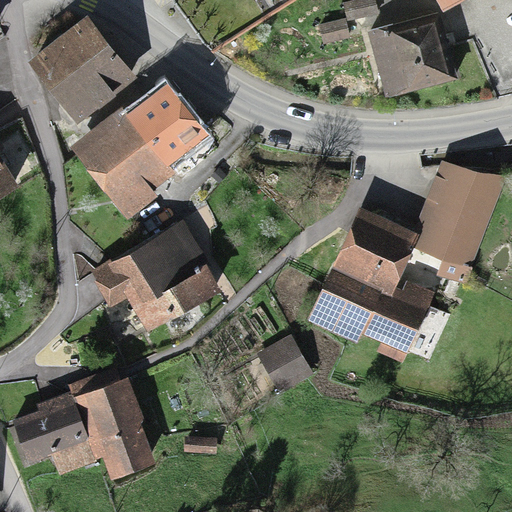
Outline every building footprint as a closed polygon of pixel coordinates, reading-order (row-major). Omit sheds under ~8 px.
[(430,0),(440,17),(474,0),(430,0)] [(371,4),(342,11),(345,24),(375,18),(371,4)] [(435,22),(368,41),(387,105),(453,86),(435,22)] [(342,28),(320,34),(323,48),(346,43),(342,28)] [(85,29),(33,71),(79,128),(132,86),(85,29)] [(121,117),(75,150),(135,233),(162,214),(148,194),(206,153),(164,94),(124,122),(121,117)] [(416,244),(412,252),(469,270),(498,190),(442,169),(416,244)] [(0,179),(0,203),(10,197),(0,179)] [(412,252),(416,244),(362,217),(311,320),(403,366),(406,361),(430,313),(434,305),(395,285),(412,252)] [(178,227),(93,278),(118,320),(134,311),(150,339),(220,297),(178,227)] [(287,341),(258,358),(277,390),(306,372),(287,341)] [(73,398),(75,404),(124,387),(120,375),(71,392),(73,398)] [(153,470),(124,387),(75,404),(97,467),(103,487),(153,470)] [(59,480),(97,467),(75,404),(73,398),(36,410),(38,416),(14,424),(28,466),(52,458),(59,480)] [(213,444),(185,443),(184,455),(212,456),(213,444)]
